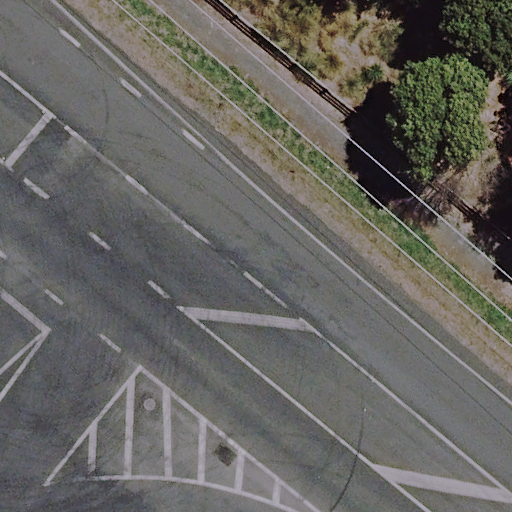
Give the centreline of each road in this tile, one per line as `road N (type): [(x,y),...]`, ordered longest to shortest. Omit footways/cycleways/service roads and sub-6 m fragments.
road 1 (tertiary): [(135,230),(486,511)]
road 2 (residential): [(135,230),(0,397)]
road 3 (tertiary): [(0,118),(135,230)]
